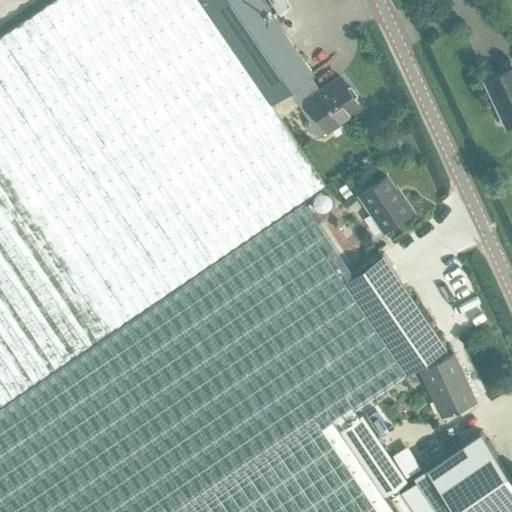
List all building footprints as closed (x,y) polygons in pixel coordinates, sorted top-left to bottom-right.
[(0,403),(325,182),(271,103),(289,91),(310,76),(312,74),(262,0),(50,0),(0,34),(0,403)] [(511,68),(511,67),(484,80),(495,103),(499,101),(511,125),(511,124),(511,68)] [(319,89),(310,76),(289,91),(309,120),(308,126),(312,132),(318,133),(319,134),(328,128),(329,128),(360,107),(338,75),(319,89)] [(397,188),(395,189),(387,177),(361,194),(383,227),(411,209),(397,188)] [(345,182),(338,187),(345,197),(352,192),(345,182)] [(407,479),(362,413),(360,415),(355,408),(408,373),(447,346),(383,253),(353,273),(305,201),(0,407),(0,511),(394,511),(384,496),(407,479)] [(453,353),(422,368),(442,414),(474,399),(453,353)] [(511,511),(511,476),(480,430),(427,467),(458,511),(511,511)]
